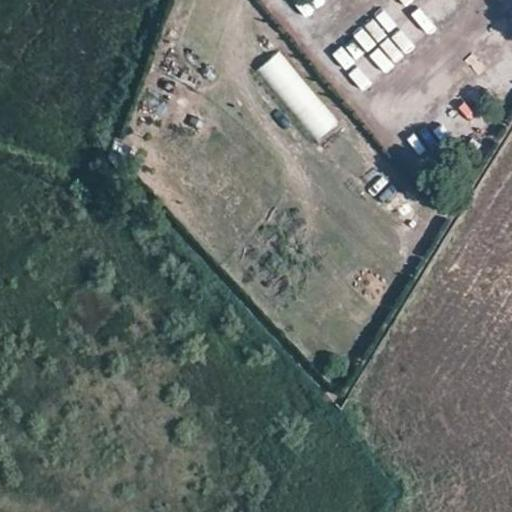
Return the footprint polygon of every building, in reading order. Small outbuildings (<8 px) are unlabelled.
[(336,31),(356,19),(343,0),(324,12),(336,31)] [(439,0),(427,0),(424,2),(439,25),(451,18),(439,0)] [(415,16),(405,24),(420,43),(430,35),(415,16)] [(344,67),(367,56),(357,37),(334,49),(344,67)] [(382,45),(372,53),(387,71),(397,63),(382,45)] [(285,51),(261,67),(313,145),(337,128),(285,51)] [(511,79),(495,67),(481,87),(504,104),(511,93),(511,79)] [(451,131),(477,121),(471,105),(445,114),(451,131)]
